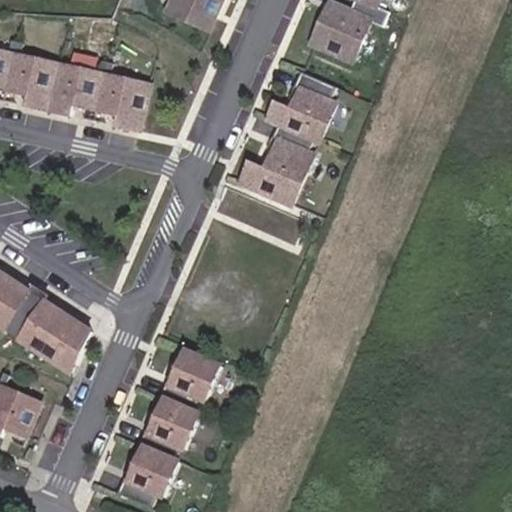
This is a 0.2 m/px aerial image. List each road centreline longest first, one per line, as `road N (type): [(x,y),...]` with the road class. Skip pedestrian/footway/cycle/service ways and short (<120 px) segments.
road 1 (residential): [(52,511),(136,316)]
road 2 (residential): [(195,175),(0,129)]
road 3 (residential): [(195,175),(273,0)]
road 4 (residential): [(0,231),(136,316)]
road 5 (residential): [(136,316),(195,175)]
